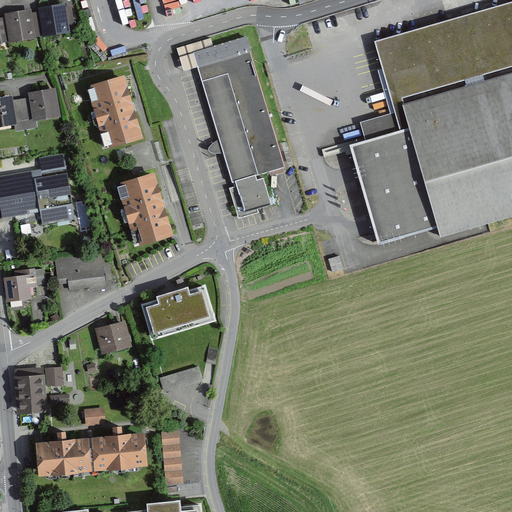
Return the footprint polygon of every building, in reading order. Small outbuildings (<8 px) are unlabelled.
[(437,239),(511,217),(511,2),(380,40),(406,130),(346,147),(375,246),(434,230),(437,239)] [(71,30),(66,3),(36,8),(42,36),(71,30)] [(29,9),(4,14),(10,43),(35,38),(29,9)] [(211,39),(177,49),(184,73),(198,69),(219,141),(223,155),(233,188),(229,190),(239,221),(258,215),(258,212),(272,208),(262,175),(284,169),(246,38),(213,47),(211,39)] [(115,78),(79,88),(98,150),(134,139),(115,78)] [(47,92),(20,97),(25,123),(52,118),(47,92)] [(3,98),(0,99),(0,127),(8,126),(3,98)] [(223,155),(219,141),(217,142),(216,143),(214,144),(212,146),(211,147),(209,149),(209,150),(208,151),(208,152),(209,153),(210,154),(212,155),(213,155),(214,155),(216,155),(217,155),(219,155),(220,155),(222,155),(223,155)] [(37,171),(0,177),(0,218),(32,213),(35,229),(70,223),(59,154),(34,158),(37,171)] [(146,176),(111,186),(130,248),(165,237),(146,176)] [(61,291),(99,287),(95,249),(48,254),(51,284),(60,283),(61,291)] [(334,270),(341,268),(337,255),(330,257),(334,270)] [(19,277),(0,279),(0,304),(21,302),(19,288),(27,287),(25,270),(18,271),(19,277)] [(155,337),(217,318),(206,284),(144,304),(155,337)] [(126,322),(95,330),(101,353),(132,345),(126,322)] [(63,385),(62,367),(46,368),(47,386),(63,385)] [(197,367),(160,379),(165,393),(202,381),(197,367)] [(44,375),(14,377),(17,414),(47,412),(44,375)] [(104,408),(84,409),(85,425),(105,423),(104,408)] [(179,431),(162,433),(167,484),(184,482),(179,431)] [(139,435),(88,440),(92,472),(142,466),(139,435)] [(34,477),(92,472),(88,440),(31,446),(34,477)] [(130,511),(202,511),(202,506),(181,508),(181,500),(148,503),(149,510),(130,511)]
